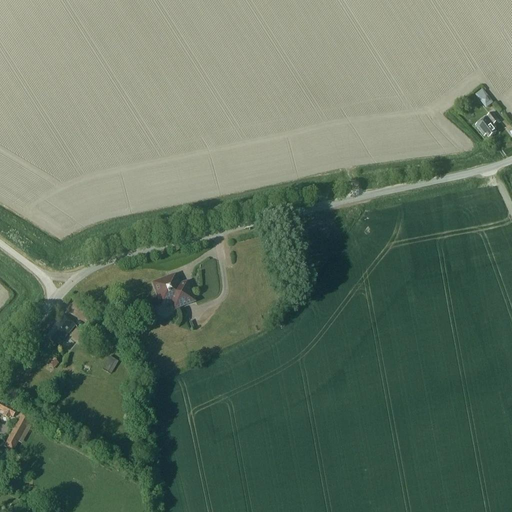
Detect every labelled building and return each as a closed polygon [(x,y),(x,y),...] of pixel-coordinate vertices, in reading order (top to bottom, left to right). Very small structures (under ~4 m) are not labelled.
[(494,103),(483,90),(477,95),(487,108),(494,103)] [(499,121),(493,113),(476,126),(485,137),(487,136),(490,139),(497,133),(494,130),(496,128),(494,125),(499,121)] [(175,276),(154,284),(162,306),(172,302),(175,310),(194,303),(187,283),(179,286),(175,276)] [(46,338),(57,347),(75,326),(62,315),(54,324),(55,325),(52,328),(54,330),(46,338)] [(108,335),(102,343),(111,349),(117,340),(108,335)] [(103,368),(113,373),(119,361),(109,356),(103,368)] [(59,363),(52,357),(46,364),(54,370),(59,363)] [(0,404),(0,410),(13,417),(16,412),(1,403),(0,404)] [(32,418),(23,413),(4,448),(13,453),(32,418)]
